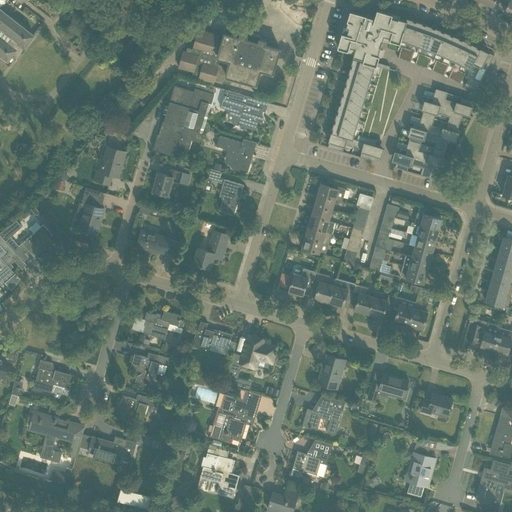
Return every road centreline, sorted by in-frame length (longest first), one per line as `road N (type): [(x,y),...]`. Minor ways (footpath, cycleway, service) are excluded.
road 1 (residential): [(282,155),(475,211)]
road 2 (residential): [(282,155),(327,0)]
road 3 (residential): [(240,306),(282,155)]
road 4 (residential): [(432,361),(475,211)]
road 5 (residential): [(113,269),(80,265),(55,276),(0,329)]
road 6 (residential): [(475,211),(511,81)]
road 7 (residential): [(432,361),(303,324)]
road 8 (residential): [(269,449),(303,324)]
road 9 (residential): [(446,499),(479,374)]
road 10 (residential): [(93,392),(126,274)]
